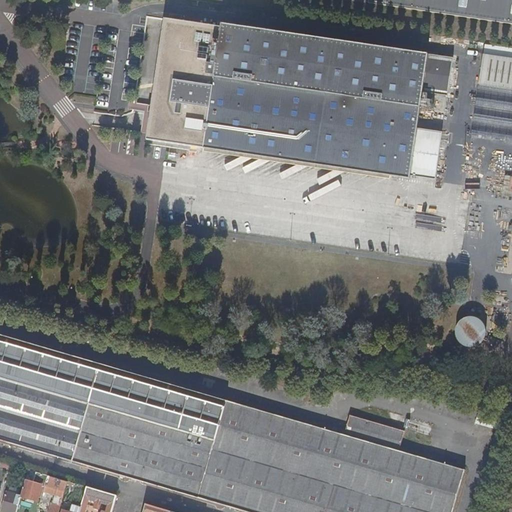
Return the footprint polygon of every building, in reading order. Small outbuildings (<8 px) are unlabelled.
[(511,0),(374,0),(374,3),(511,22),(511,0)] [(157,106),(153,133),(152,139),(215,151),(227,146),(231,155),(245,148),(249,158),(264,151),(267,161),(281,155),(285,164),(299,157),(303,167),(317,161),(320,171),(334,163),(338,173),(352,166),(356,177),(370,170),(374,179),(386,172),(390,182),(413,184),(434,62),(229,26),(228,30),(171,20),(157,106)] [(511,91),(511,59),(479,55),(475,86),(511,91)] [(435,62),(429,98),(438,100),(444,64),(435,62)] [(145,132),(153,133),(157,106),(139,103),(138,110),(148,112),(145,132)] [(456,345),(483,341),(479,314),(452,318),(456,345)] [(0,441),(245,511),(294,511),(319,427),(0,335),(0,441)] [(319,427),(294,511),(453,511),(465,469),(400,450),(405,431),(351,416),(346,435),(319,427)] [(58,511),(68,481),(48,475),(42,498),(47,499),(48,498),(46,497),(48,492),(60,495),(57,504),(52,503),(49,511),(58,511)] [(29,477),(27,477),(21,495),(21,496),(38,501),(43,484),(29,479),(29,477)] [(112,511),(118,496),(88,487),(82,504),(82,506),(80,511),(87,511),(90,504),(88,503),(89,499),(96,501),(95,507),(100,508),(102,502),(109,504),(107,511),(103,510),(102,511),(112,511)] [(16,511),(21,496),(21,495),(7,491),(1,510),(9,511),(16,511)]
